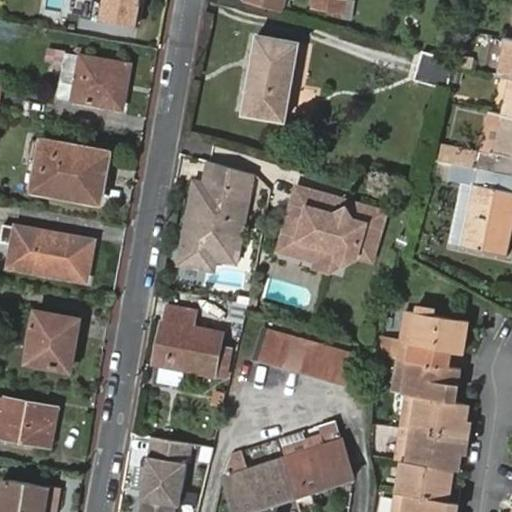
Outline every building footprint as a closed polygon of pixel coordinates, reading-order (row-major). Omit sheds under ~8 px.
[(104,0),(102,16),(138,23),(142,0),(104,0)] [(248,0),(249,1),(285,11),(286,0),(248,0)] [(313,0),(312,5),(340,12),(342,0),(313,0)] [(263,35),(247,113),(289,121),(304,43),(263,35)] [(496,35),(488,73),(504,76),(511,77),(511,38),(496,35)] [(418,50),(412,69),(410,78),(442,86),(448,64),(450,59),(418,50)] [(120,83),(127,84),(130,65),(67,54),(61,82),(77,85),(74,99),(116,106),(120,83)] [(511,77),(504,76),(496,113),(511,116),(511,77)] [(124,108),(127,84),(120,83),(116,106),(124,108)] [(511,116),(496,113),(489,148),(459,143),(455,164),(511,176),(511,170),(511,116)] [(46,166),(42,190),(103,201),(108,172),(96,170),(99,148),(44,139),(39,165),(46,166)] [(96,170),(108,172),(112,151),(99,148),(96,170)] [(455,164),(429,159),(425,179),(453,185),(441,241),(496,252),(500,231),(494,230),(496,217),(502,219),(511,176),(455,164)] [(238,264),(255,175),(206,161),(202,182),(193,181),(178,263),(216,270),(218,260),(238,264)] [(35,189),(42,190),(46,166),(39,165),(35,189)] [(373,259),(386,210),(297,186),(280,246),(314,255),(312,261),(334,267),(355,254),(373,259)] [(500,231),(502,219),(496,217),(494,230),(500,231)] [(83,256),(86,240),(18,226),(11,265),(88,279),(91,258),(83,256)] [(94,241),(86,240),(83,256),(91,258),(94,241)] [(164,319),(155,362),(162,363),(158,379),(181,384),(184,368),(226,378),(232,350),(222,347),(225,335),(195,328),(199,312),(169,305),(166,320),(164,319)] [(36,324),(28,360),(70,369),(80,320),(19,307),(17,320),(36,324)] [(400,356),(447,364),(450,351),(465,353),(471,320),(461,318),(408,310),(400,356)] [(266,329),(259,358),(351,383),(359,354),(266,329)] [(455,384),(460,384),(463,366),(447,364),(400,356),(394,390),(408,393),(452,400),(455,384)] [(452,400),(458,402),(460,384),(455,384),(452,400)] [(403,425),(468,436),(470,420),(464,419),(467,403),(458,402),(452,400),(408,393),(403,425)] [(0,396),(0,436),(50,446),(53,426),(57,427),(61,406),(6,395),(5,397),(0,396)] [(464,419),(470,420),(472,404),(467,403),(464,419)] [(402,460),(456,469),(459,451),(465,452),(468,436),(403,425),(397,459),(402,460)] [(191,463),(193,445),(151,437),(148,457),(185,462),(191,463)] [(306,480),(310,492),(357,477),(346,439),(288,457),(229,475),(240,511),(246,511),(289,499),(285,486),(297,483),(306,480)] [(459,451),(456,469),(462,470),(465,452),(459,451)] [(179,504),(185,462),(148,457),(139,511),(172,511),(174,503),(179,504)] [(455,501),(461,502),(464,486),(453,485),(456,469),(402,460),(398,491),(455,501)] [(45,511),(46,507),(57,509),(57,508),(60,488),(49,486),(8,479),(2,511),(45,511)] [(300,495),(310,492),(306,480),(297,483),(285,486),(289,499),(300,495)] [(393,511),(453,511),(455,501),(398,491),(393,511)]
